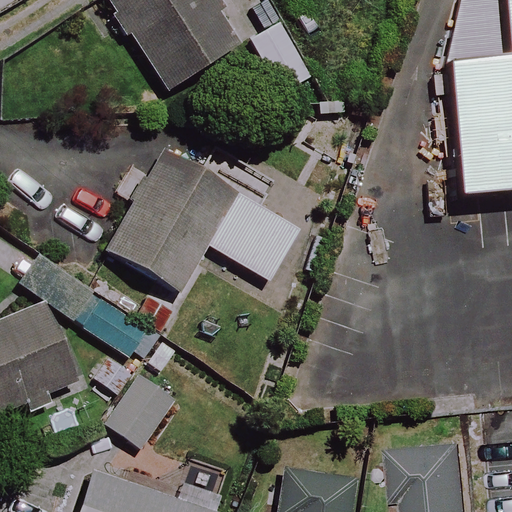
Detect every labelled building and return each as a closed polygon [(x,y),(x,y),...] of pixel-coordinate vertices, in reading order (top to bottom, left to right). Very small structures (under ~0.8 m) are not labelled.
[(237,49),(205,0),(101,0),(162,96),(237,49)] [(511,88),(496,90),(510,235),(511,234),(511,88)] [(199,165),(164,145),(145,180),(127,170),(113,196),(130,205),(102,255),(180,299),(206,252),(267,286),(297,233),(193,175),(199,165)] [(149,332),(41,261),(20,293),(128,364),(149,332)] [(0,416),(67,388),(34,310),(0,324),(0,416)] [(174,401),(137,378),(105,430),(142,453),(174,401)] [(470,511),(465,434),(388,440),(391,480),(403,479),(405,511),(470,511)] [(349,511),(354,480),(280,469),(274,511),(349,511)] [(195,511),(91,476),(78,511),(195,511)]
